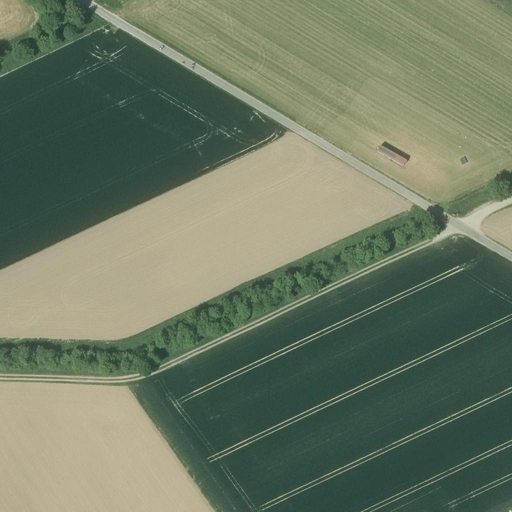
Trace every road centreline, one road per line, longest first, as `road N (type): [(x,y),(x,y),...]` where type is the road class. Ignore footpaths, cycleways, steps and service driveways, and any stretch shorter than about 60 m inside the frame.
road 1 (unclassified): [(80,0),(511,259)]
road 2 (track): [(456,227),(136,382),(0,378)]
